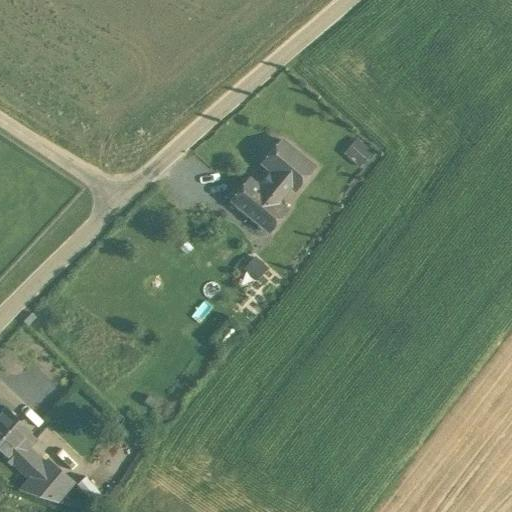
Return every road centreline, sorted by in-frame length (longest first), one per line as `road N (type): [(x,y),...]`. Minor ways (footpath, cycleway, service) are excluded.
road 1 (unclassified): [(363,0),(308,55),(207,116),(120,194)]
road 2 (unclassified): [(120,194),(0,331)]
road 3 (unclassified): [(0,114),(120,194)]
